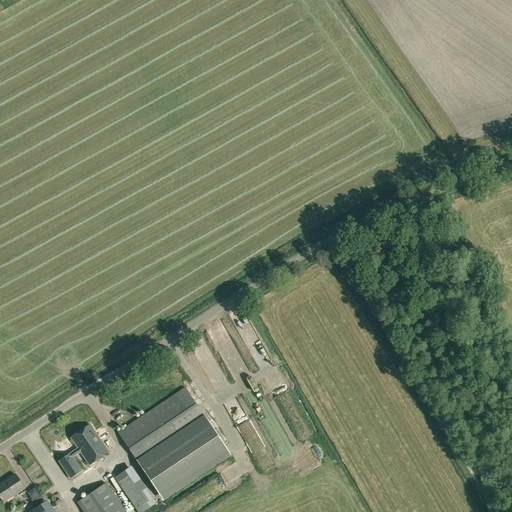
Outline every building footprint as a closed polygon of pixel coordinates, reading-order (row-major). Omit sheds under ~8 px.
[(236,378),(240,384),(253,376),(250,370),(236,378)] [(118,432),(141,467),(208,422),(185,388),(118,432)] [(285,411),(294,431),(306,426),(292,394),(283,398),(288,410),(285,411)] [(58,461),(70,478),(82,470),(73,457),(80,452),(89,465),(109,452),(90,424),(70,437),(78,448),(70,453),(58,461)] [(97,427),(111,453),(118,449),(103,424),(97,427)] [(115,477),(138,511),(142,511),(154,504),(129,468),(115,477)] [(0,484),(0,497),(3,502),(24,488),(15,474),(0,484)] [(77,502),(83,511),(125,511),(106,483),(77,502)] [(26,492),(32,500),(40,495),(34,487),(26,492)] [(64,493),(56,497),(62,510),(70,507),(64,493)] [(40,495),(31,501),(35,506),(43,500),(40,495)] [(29,511),(50,511),(44,502),(29,511)]
